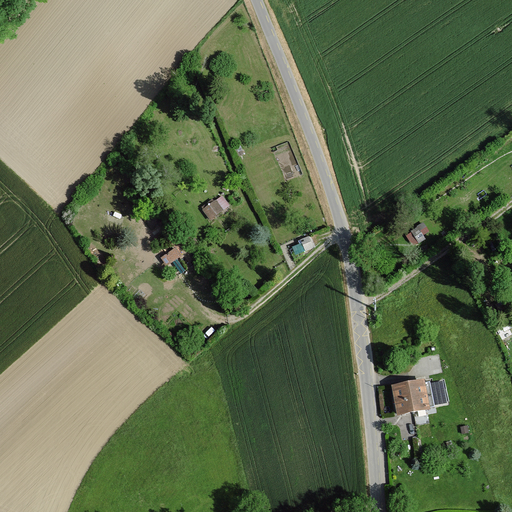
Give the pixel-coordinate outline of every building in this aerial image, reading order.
[(222,197),(215,202),(222,211),(229,206),(222,197)] [(222,211),(215,202),(203,210),(210,219),(222,211)] [(420,231),(426,227),(423,223),(416,228),(417,229),(418,228),(420,231)] [(417,229),(412,232),(419,243),(425,240),(420,231),(418,228),(417,229)] [(313,248),(308,237),(301,241),(306,251),(313,248)] [(180,256),(175,249),(162,259),(166,266),(180,256)] [(510,307),(506,300),(496,305),(500,312),(510,307)] [(429,381),(435,407),(454,403),(448,377),(429,381)] [(424,383),(394,388),(399,416),(429,410),(424,383)]
